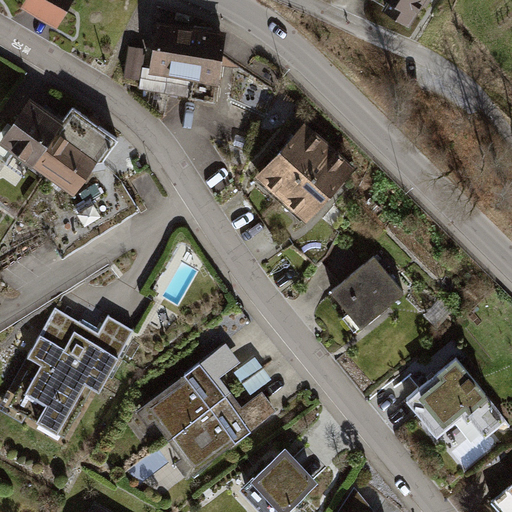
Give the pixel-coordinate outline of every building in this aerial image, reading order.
[(75,0),(30,0),(27,7),(61,27),(75,0)] [(387,0),(382,8),(408,24),(420,4),(426,8),(431,0),(387,0)] [(161,21),(149,91),(217,103),(230,33),(161,21)] [(147,48),(130,46),(126,77),(142,79),(147,48)] [(66,118),(30,96),(0,138),(0,143),(32,167),(66,118)] [(74,106),(66,118),(32,167),(75,196),(99,161),(104,159),(120,136),(74,106)] [(304,120),(255,175),(281,199),(331,144),(304,120)] [(355,167),(331,144),(281,199),(306,221),(355,167)] [(340,284),(331,292),(359,329),(405,294),(375,256),(364,265),(338,235),(321,262),(340,284)] [(101,335),(57,312),(34,355),(46,361),(32,388),(53,399),(43,418),(59,427),(86,376),(102,384),(130,331),(109,320),(101,335)] [(224,345),(145,403),(196,471),(279,409),(265,390),(242,407),(222,380),(241,366),(224,345)] [(457,358),(398,406),(428,446),(489,398),(457,358)] [(44,398),(26,393),(30,382),(20,379),(12,409),(39,416),(44,398)] [(287,445),(242,489),(262,511),(287,511),(320,481),(287,445)] [(375,511),(355,485),(337,511),(375,511)] [(511,511),(511,486),(492,503),(498,511),(511,511)]
